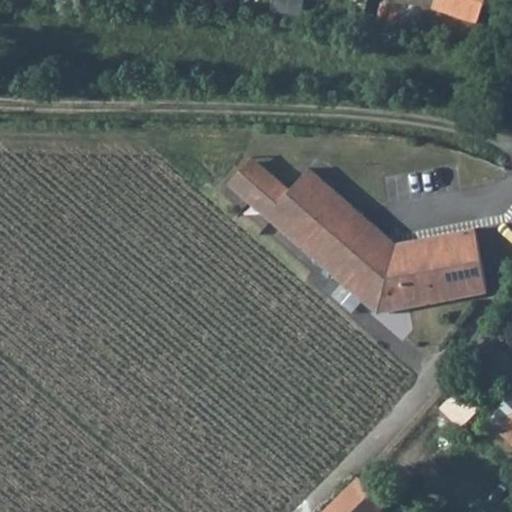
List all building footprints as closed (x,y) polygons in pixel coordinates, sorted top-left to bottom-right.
[(439,0),(436,9),(483,25),(490,0),(439,0)] [(474,108),(485,111),(488,99),(486,98),(476,93),(474,108)] [(254,154),(250,159),(288,192),(292,188),(254,154)] [(250,159),(231,181),(365,299),(372,292),(391,309),(489,290),(477,226),(398,241),(312,165),(292,188),(288,192),(250,159)] [(475,414),(485,405),(462,386),(443,406),(465,424),(475,414)] [(511,440),(511,419),(502,429),(511,440)] [(377,511),(387,502),(362,476),(325,511),(377,511)]
